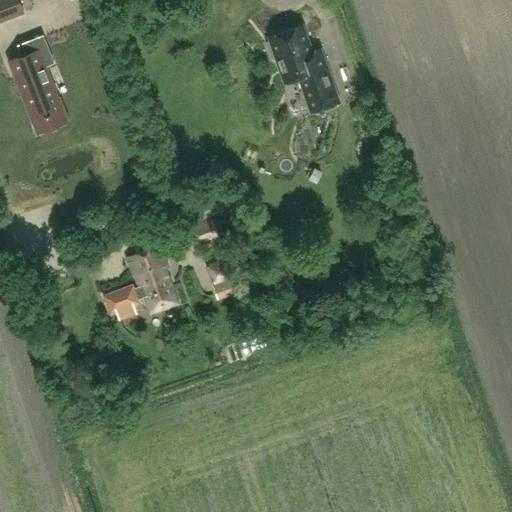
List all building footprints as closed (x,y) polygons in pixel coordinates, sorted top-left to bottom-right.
[(20,0),(0,0),(0,21),(25,13),(20,0)] [(320,47),(312,51),(303,25),(269,37),(271,40),(266,42),(272,58),(277,57),(286,84),(298,80),(310,114),(340,103),(320,47)] [(52,65),(43,39),(19,47),(23,57),(10,62),(23,100),(26,98),(34,121),(58,113),(62,124),(63,124),(44,68),(52,65)] [(202,246),(223,239),(227,231),(224,221),(216,217),(195,223),(191,231),(194,242),(202,246)] [(159,247),(127,258),(133,276),(136,275),(149,314),(177,304),(165,269),(167,268),(159,247)] [(223,260),(205,265),(217,305),(235,299),(223,260)] [(58,332),(61,321),(51,318),(47,329),(58,332)]
